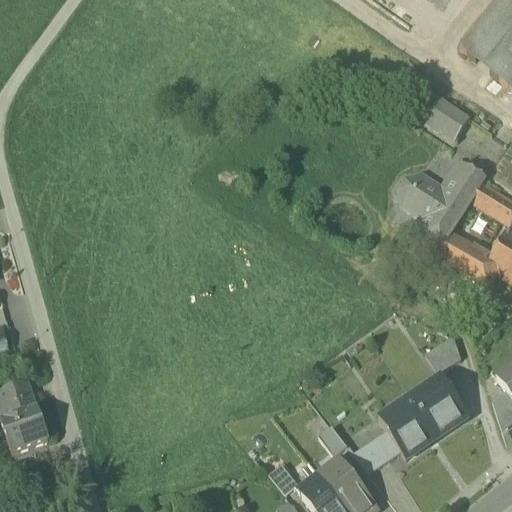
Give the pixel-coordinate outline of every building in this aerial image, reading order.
[(511,0),(499,0),(458,53),(508,92),(511,87),(511,0)] [(470,124),(440,104),(425,128),(454,147),(470,124)] [(450,238),(470,207),(481,188),(484,183),(458,166),(440,194),(420,224),(406,245),(436,262),(450,238)] [(400,211),(420,224),(440,194),(420,181),(405,183),(397,196),(400,211)] [(511,222),(511,208),(481,188),(470,207),(507,231),(511,222)] [(496,277),(511,286),(511,237),(505,234),(504,233),(492,257),(490,261),(502,267),(496,277)] [(436,262),(458,275),(472,250),(450,238),(436,262)] [(476,253),(472,250),(458,275),(487,292),(496,277),(502,267),(490,261),(492,257),(478,249),(476,253)] [(3,335),(0,335),(0,363),(10,361),(3,335)] [(424,360),(438,379),(460,364),(454,345),(450,342),(424,360)] [(505,395),(511,403),(511,374),(498,385),(505,395)] [(400,456),(406,464),(407,463),(406,461),(437,440),(465,421),(466,422),(469,420),(441,380),(440,381),(440,382),(425,393),(427,397),(415,405),(412,400),(411,401),(415,407),(402,416),(398,411),(380,424),(379,423),(378,424),(387,436),(400,456)] [(0,396),(0,406),(3,414),(33,403),(27,387),(0,396)] [(424,392),(412,400),(415,405),(427,397),(425,393),(424,392)] [(492,405),(501,432),(511,423),(511,403),(505,395),(492,405)] [(398,410),(398,411),(402,416),(415,407),(411,401),(398,410)] [(0,414),(0,427),(12,459),(49,446),(33,403),(3,414),(0,414)] [(316,444),(332,464),(346,453),(331,433),(316,444)] [(352,460),(367,479),(400,456),(387,436),(352,460)] [(338,469),(320,483),(342,511),(375,511),(339,466),(337,467),(338,469)] [(337,467),(300,497),(301,498),(320,483),(338,469),(337,467)] [(269,483),(284,502),(298,491),(283,472),(269,483)] [(309,511),(342,511),(320,483),(301,498),(300,497),(298,498),(309,511)]
